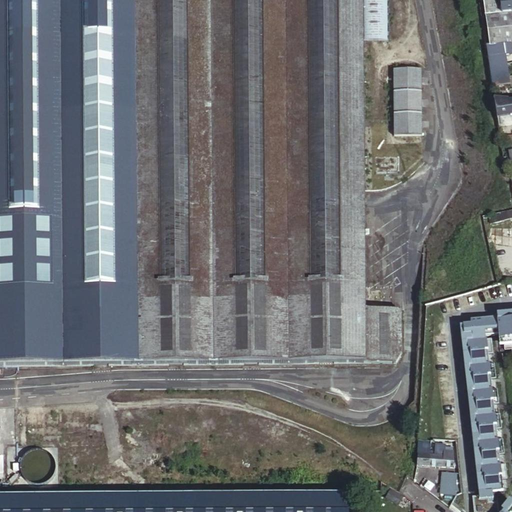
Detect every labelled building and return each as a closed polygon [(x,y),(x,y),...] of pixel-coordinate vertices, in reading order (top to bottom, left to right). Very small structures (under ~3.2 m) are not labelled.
[(366,306),(366,239),(365,200),(365,178),(364,34),(364,11),(363,0),(0,0),(0,365),(28,365),(223,362),(367,360),(366,306)] [(363,0),(364,11),(364,34),(388,34),(387,0),(363,0)] [(511,0),(492,0),(483,1),(492,74),(495,87),(511,85),(505,46),(511,44),(511,0)] [(422,137),(422,70),(394,70),(395,137),(422,137)] [(511,120),(511,103),(496,107),(498,124),(511,120)] [(399,158),(375,158),(376,175),(399,174),(399,158)] [(504,214),(488,218),(490,223),(505,219),(504,214)] [(367,360),(397,360),(402,350),(402,306),(366,306),(367,360)] [(511,310),(498,312),(498,315),(471,318),(471,322),(461,323),(479,493),(472,494),(474,511),(503,511),(501,510),(499,511),(498,511),(497,498),(493,498),(492,488),(503,487),(501,476),(507,475),(506,460),(500,461),(499,451),(505,450),(503,436),(497,436),(496,426),(502,426),(500,411),(494,411),(493,401),(499,401),(498,386),(492,387),(491,377),(497,376),(495,361),(489,362),(488,352),(494,351),(493,336),(486,337),(486,333),(500,332),(501,343),(511,342),(511,310)] [(419,453),(417,466),(454,467),(453,452),(444,452),(445,445),(434,445),(434,453),(429,452),(429,441),(419,441),(419,453)] [(442,474),(440,501),(451,509),(456,495),(457,474),(442,474)] [(398,505),(402,498),(390,491),(386,498),(398,505)] [(0,511),(348,511),(348,494),(149,498),(0,499),(0,511)] [(499,509),(501,510),(503,511),(504,511),(511,503),(511,502),(507,499),(499,509)]
